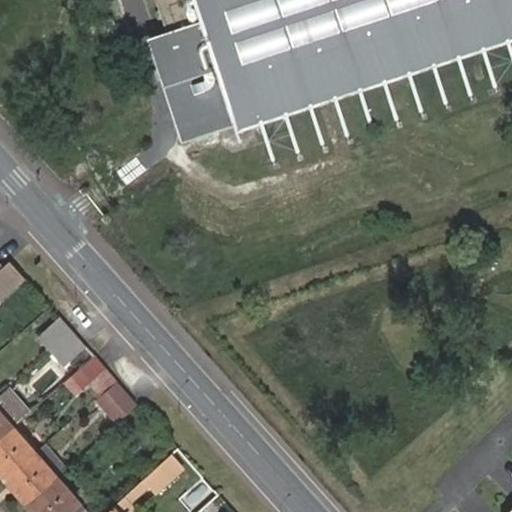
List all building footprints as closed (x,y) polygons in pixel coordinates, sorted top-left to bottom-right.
[(511,0),(154,0),(165,30),(147,36),(180,139),(232,122),(235,129),(243,126),(241,121),(250,118),(252,124),(511,38),(511,0)] [(113,17),(97,22),(101,38),(118,33),(113,17)] [(241,121),(243,126),(252,124),(250,118),(241,121)] [(1,269),(0,269),(0,300),(23,281),(8,263),(1,269)] [(59,318),(37,340),(47,351),(70,330),(59,318)] [(47,351),(46,353),(60,368),(63,366),(76,352),(84,345),(70,330),(47,351)] [(76,352),(63,366),(71,375),(86,362),(76,352)] [(71,375),(68,378),(81,392),(91,383),(106,367),(94,354),(86,362),(71,375)] [(118,379),(106,367),(91,383),(102,394),(118,379)] [(102,394),(90,404),(111,426),(130,409),(138,400),(118,379),(102,394)] [(0,438),(12,428),(0,414),(0,438)] [(0,475),(4,480),(34,453),(12,428),(0,438),(0,475)] [(128,446),(118,435),(113,440),(122,451),(128,446)] [(24,504),(55,476),(34,453),(4,480),(24,504)] [(157,492),(184,469),(173,456),(146,480),(157,492)] [(86,511),(55,476),(24,504),(31,511),(86,511)] [(132,502),(127,496),(108,511),(123,511),(122,511),(132,502)]
